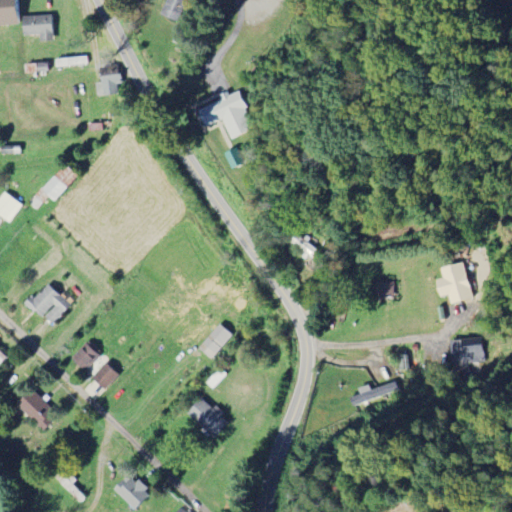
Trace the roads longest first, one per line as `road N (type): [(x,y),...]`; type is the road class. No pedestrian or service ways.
road 1 (tertiary): [(263,511),(305,380),(302,326),(158,114),(100,0)]
road 2 (residential): [(204,511),(0,312)]
